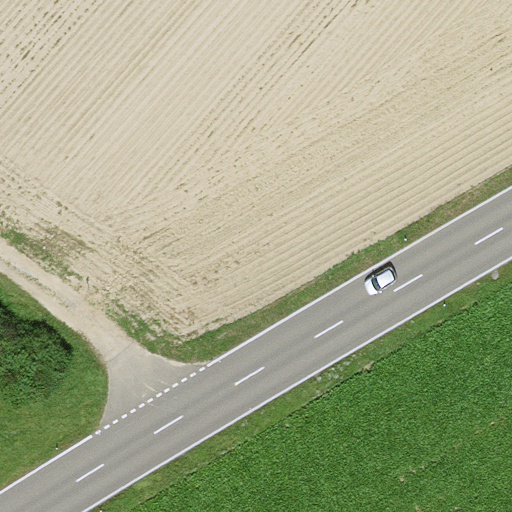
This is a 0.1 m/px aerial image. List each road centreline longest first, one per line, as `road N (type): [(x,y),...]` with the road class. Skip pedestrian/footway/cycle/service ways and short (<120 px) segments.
road 1 (secondary): [(77,511),(511,241)]
road 2 (track): [(194,439),(0,301)]
